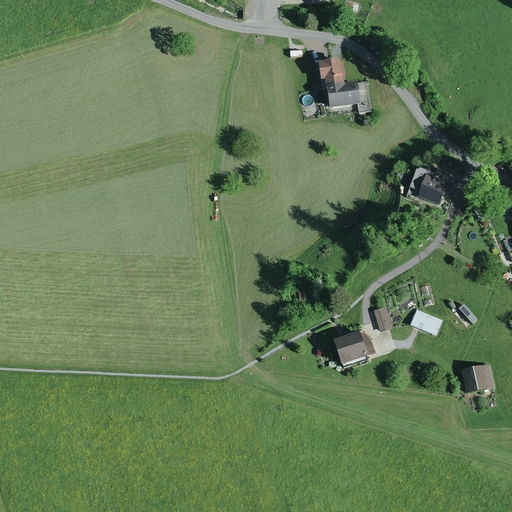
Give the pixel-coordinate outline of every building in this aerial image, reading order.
[(342,62),(319,65),(321,81),(326,81),(327,86),(345,84),(342,62)] [(359,83),(326,88),(329,109),(362,104),(359,83)] [(450,175),(438,170),(436,176),(434,181),(446,186),(450,175)] [(436,176),(421,171),(417,173),(410,191),(421,195),(418,200),(439,208),(447,186),(446,186),(434,181),(436,176)] [(387,309),(374,313),(381,334),(393,330),(387,309)] [(443,322),(417,312),(410,328),(436,338),(443,322)] [(360,335),(333,345),(342,369),(368,360),(368,359),(376,356),(372,344),(365,335),(360,336),(360,335)] [(489,368),(462,374),(467,396),(494,390),(489,368)]
